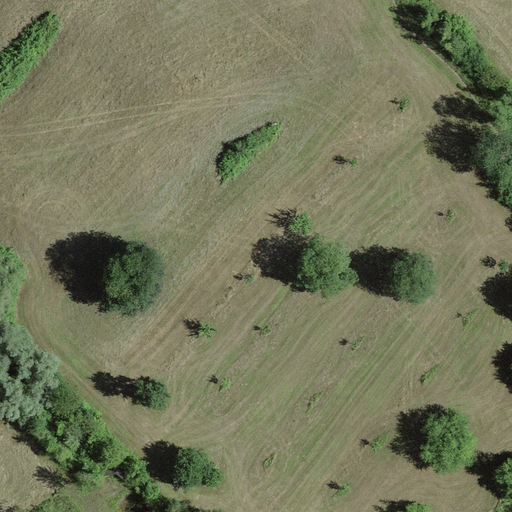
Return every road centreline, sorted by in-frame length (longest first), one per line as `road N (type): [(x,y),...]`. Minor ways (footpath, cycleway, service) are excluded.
road 1 (track): [(397,0),(511,132)]
road 2 (track): [(0,398),(97,511)]
